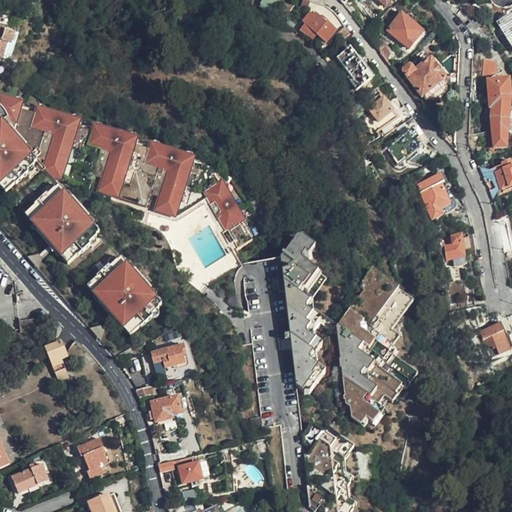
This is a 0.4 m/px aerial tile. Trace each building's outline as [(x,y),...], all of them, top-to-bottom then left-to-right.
[(283,7),(284,1),(280,0),(275,0),(272,13),(278,15),(281,6),(283,7)] [(500,6),(494,3),(491,14),(511,47),(511,10),(506,13),(504,7),(500,6)] [(336,31),(326,22),(325,23),(314,13),(312,16),(309,14),(301,23),(325,44),(336,31)] [(421,32),(401,14),(398,18),(395,15),(388,22),(391,25),(388,30),(409,48),(415,41),(415,39),(421,32)] [(450,35),(442,26),(435,32),(443,41),(450,35)] [(7,38),(9,32),(0,29),(0,56),(2,56),(7,38)] [(342,41),(349,37),(345,30),(338,34),(342,41)] [(15,34),(12,33),(10,39),(7,38),(2,56),(9,52),(15,34)] [(371,80),(348,49),(336,58),(352,80),(350,83),(356,92),(368,82),(371,80)] [(495,74),(494,62),(484,60),(481,76),(487,80),(495,74)] [(443,81),(422,96),(424,99),(428,100),(445,87),(445,84),(443,81)] [(507,133),(508,96),(507,81),(487,83),(488,95),(488,108),(491,108),(490,120),(493,147),(505,149),(506,133),(507,133)] [(369,93),(370,94),(374,99),(380,94),(375,88),(369,93)] [(400,125),(412,118),(408,111),(400,117),(383,92),(380,94),(374,99),(370,94),(362,99),(367,106),(369,105),(378,117),(374,121),(380,131),(396,119),(400,125)] [(0,114),(5,116),(9,103),(2,101),(3,97),(0,96),(0,114)] [(18,130),(34,134),(30,149),(35,150),(36,147),(42,149),(37,165),(54,169),(63,133),(66,119),(60,118),(61,114),(31,106),(31,109),(9,103),(5,116),(20,120),(18,130)] [(0,184),(3,188),(13,180),(26,170),(24,168),(30,164),(32,162),(31,161),(35,158),(29,152),(25,155),(20,149),(23,146),(19,142),(20,141),(10,129),(9,130),(5,125),(2,128),(0,125),(0,119),(1,119),(0,117),(0,184)] [(95,181),(110,186),(121,146),(125,133),(118,131),(119,128),(90,120),(89,123),(82,121),(81,123),(66,119),(63,133),(77,137),(74,147),(92,152),(88,166),(93,167),(93,164),(99,166),(95,181)] [(421,149),(417,142),(421,139),(415,129),(411,131),(409,131),(385,147),(397,165),(421,149)] [(150,198),(168,203),(179,162),(183,146),(176,144),(177,141),(148,133),(147,136),(140,134),(139,137),(125,133),(121,146),(136,150),(133,161),(147,165),(142,183),(147,184),(148,181),(154,183),(150,198)] [(439,134),(445,141),(448,139),(442,133),(439,134)] [(23,146),(20,149),(25,155),(29,152),(29,151),(29,150),(29,147),(27,146),(26,145),(23,146)] [(201,151),(183,146),(179,162),(190,165),(190,168),(217,216),(219,215),(229,232),(244,224),(229,198),(232,197),(229,191),(230,191),(222,177),(221,177),(218,172),(215,174),(201,151)] [(511,165),(510,161),(502,164),(502,166),(492,169),(500,192),(510,188),(511,187),(511,165)] [(490,170),(478,166),(486,183),(492,181),(495,188),(490,191),(491,196),(500,192),(492,169),(490,170)] [(449,205),(441,184),(443,183),(440,176),(417,185),(432,220),(443,215),(440,209),(449,205)] [(33,203),(23,211),(31,220),(34,217),(39,223),(36,225),(39,230),(38,231),(49,243),(52,240),(57,244),(61,250),(59,252),(66,260),(76,252),(77,252),(89,242),(87,240),(93,235),(94,233),(97,230),(91,224),(88,227),(83,221),(86,218),(82,214),(83,213),(73,201),(72,202),(68,198),(65,200),(60,194),(64,191),(58,185),(54,187),(54,186),(52,188),(46,193),(45,192),(33,202),(33,203)] [(503,192),(500,192),(502,197),(511,193),(511,187),(510,188),(510,190),(503,192)] [(64,191),(60,194),(65,200),(68,198),(68,197),(69,196),(69,193),(68,192),(66,191),(64,191)] [(145,214),(125,208),(124,213),(144,219),(145,214)] [(469,217),(467,213),(456,216),(457,223),(470,220),(469,217)] [(39,223),(34,217),(31,220),(30,222),(31,225),(33,226),(36,225),(39,223)] [(86,218),(83,221),(88,227),(91,224),(92,223),(92,222),(92,220),(90,218),(87,217),(86,218)] [(451,238),(450,237),(440,238),(444,259),(452,258),(453,267),(465,265),(463,250),(469,249),(468,238),(461,239),(460,236),(451,238)] [(314,248),(301,237),(294,237),(278,258),(279,261),(280,272),(282,282),(283,293),(289,335),(290,345),(290,348),(297,388),(305,395),(312,386),(315,389),(326,376),(317,368),(308,361),(313,355),(315,357),(322,348),(313,341),(305,334),(309,328),(313,330),(320,323),(303,309),(308,303),(311,306),(326,280),(308,265),(299,258),(304,252),(308,255),(314,248)] [(61,250),(57,244),(54,246),(53,247),(53,249),(54,252),(56,253),(59,252),(61,250)] [(308,265),(308,255),(304,252),(299,258),(308,265)] [(38,253),(27,257),(39,270),(42,258),(38,253)] [(95,273),(86,283),(93,292),(96,288),(101,294),(98,298),(102,302),(101,303),(112,315),(115,312),(118,315),(119,316),(124,322),(121,325),(129,333),(138,323),(139,324),(150,312),(148,311),(153,305),(155,303),(154,303),(158,299),(152,292),(148,295),(143,289),(147,286),(143,282),(144,281),(133,269),(132,270),(128,265),(125,268),(120,263),(123,260),(118,253),(115,256),(114,255),(112,257),(107,262),(106,261),(94,273),(95,273)] [(120,263),(125,268),(128,265),(129,265),(129,262),(128,260),(126,259),(123,260),(120,263)] [(413,307),(371,273),(356,291),(361,296),(337,327),(332,333),(330,335),(337,342),(347,408),(351,412),(353,422),(362,430),(367,423),(370,426),(377,432),(389,417),(384,412),(380,409),(386,402),(390,405),(394,408),(399,402),(397,400),(403,392),(405,394),(408,395),(419,381),(397,362),(389,356),(395,349),(400,342),(392,334),(413,307)] [(147,286),(143,289),(148,295),(152,292),(153,290),(152,288),(152,287),(149,286),(147,286)] [(101,294),(96,288),(93,292),(92,295),(93,297),(96,298),(98,298),(101,294)] [(481,299),(478,290),(462,293),(465,303),(481,299)] [(311,306),(308,303),(303,309),(320,323),(332,333),(337,327),(311,306)] [(124,322),(119,316),(116,319),(115,322),(117,324),(119,325),(121,325),(124,322)] [(38,322),(21,324),(23,336),(39,334),(38,322)] [(100,325),(89,328),(101,342),(105,330),(100,325)] [(511,351),(511,333),(504,337),(499,325),(480,332),(486,349),(492,347),(493,351),(496,350),(498,357),(511,351)] [(305,334),(313,341),(313,330),(309,328),(305,334)] [(61,357),(67,355),(62,343),(45,350),(57,378),(68,374),(61,357)] [(183,357),(185,356),(183,346),(150,354),(153,365),(163,363),(164,370),(184,365),(183,357)] [(397,362),(395,349),(389,356),(397,362)] [(317,368),(315,357),(313,355),(308,361),(317,368)] [(312,386),(305,395),(310,395),(315,389),(312,386)] [(153,395),(150,387),(137,390),(139,398),(153,395)] [(405,394),(403,392),(397,400),(399,402),(405,394)] [(182,414),(178,397),(150,403),(153,412),(148,413),(150,420),(154,420),(155,423),(172,419),(172,416),(182,414)] [(386,402),(380,409),(384,412),(390,405),(386,402)] [(0,434),(12,461),(20,458),(0,413),(0,434)] [(250,419),(253,429),(263,427),(261,416),(250,419)] [(367,423),(362,430),(365,433),(370,426),(367,423)] [(352,511),(357,505),(342,493),(345,488),(347,489),(353,480),(336,467),(341,461),(342,462),(352,449),(326,429),(322,435),(309,426),(304,433),(311,511),(352,511)] [(0,468),(9,465),(0,445),(0,443),(1,442),(0,439),(0,468)] [(104,449),(100,440),(78,449),(82,458),(84,457),(90,471),(88,472),(91,480),(107,473),(104,466),(108,465),(102,450),(104,449)] [(176,471),(173,461),(158,465),(160,474),(176,471)] [(207,479),(202,463),(179,469),(183,485),(191,483),(193,489),(201,487),(200,481),(207,479)] [(19,494),(49,482),(42,465),(12,478),(19,494)] [(115,511),(109,495),(89,503),(92,511),(115,511)] [(238,505),(240,511),(249,511),(245,502),(238,505)]
